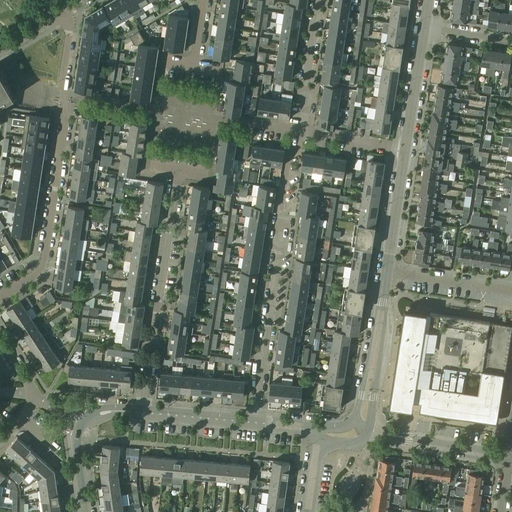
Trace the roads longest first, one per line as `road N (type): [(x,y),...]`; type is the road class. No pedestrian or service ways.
road 1 (residential): [(257,424),(296,130)]
road 2 (residential): [(141,413),(177,169)]
road 3 (residential): [(0,299),(44,264),(64,95)]
road 4 (residential): [(354,434),(386,270)]
road 5 (residential): [(507,456),(354,434)]
road 6 (residential): [(296,130),(313,0)]
road 7 (residential): [(511,290),(386,270)]
road 8 (residential): [(405,151),(424,28)]
road 9 (residential): [(386,270),(405,151)]
